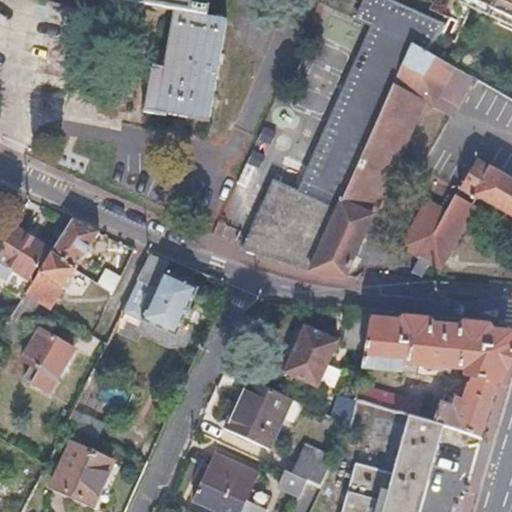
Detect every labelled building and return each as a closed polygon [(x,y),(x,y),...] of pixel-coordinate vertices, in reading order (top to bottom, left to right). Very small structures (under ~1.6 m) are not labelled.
[(95,0),(119,4),(135,7),(173,13),(169,38),(163,71),(153,69),(143,114),(209,124),(226,21),(189,15),(192,0),(95,0)] [(442,26),(445,22),(395,0),(360,0),(354,14),(372,22),(296,188),(272,178),(246,242),(244,247),(312,270),(346,274),(371,219),(423,103),(434,109),(457,70),(430,54),(442,26)] [(511,0),(473,0),(511,18),(511,0)] [(474,79),(457,70),(434,109),(451,119),(474,79)] [(117,136),(71,135),(70,156),(116,157),(117,136)] [(511,180),(501,174),(489,168),(475,160),(471,166),(459,188),(480,199),(511,217),(511,180)] [(448,211),(423,256),(414,272),(423,277),(431,263),(442,269),(477,205),(456,194),(448,211)] [(423,256),(448,211),(427,199),(402,244),(423,256)] [(85,226),(72,219),(49,255),(76,270),(99,232),(85,226)] [(28,240),(11,230),(0,246),(0,277),(0,278),(9,264),(30,277),(45,251),(28,240)] [(76,270),(49,255),(36,276),(52,285),(63,290),(69,281),(76,270)] [(168,266),(151,258),(125,308),(175,333),(198,290),(164,273),(168,266)] [(126,267),(110,259),(105,271),(98,283),(114,292),(126,267)] [(52,285),(36,276),(20,300),(37,308),(46,313),(51,303),(46,300),(52,285)] [(37,308),(20,300),(3,328),(20,337),(37,308)] [(498,392),(508,362),(511,350),(511,331),(491,329),(487,327),(461,324),(459,327),(444,327),(433,327),(427,320),(401,319),(396,322),(369,320),(365,315),(346,315),(342,343),(353,345),(352,362),(399,368),(401,358),(422,361),(422,365),(438,367),(439,361),(460,364),(459,373),(474,376),(471,384),(498,392)] [(336,344),(306,329),(285,376),(315,390),(336,344)] [(56,342),(37,332),(25,358),(41,366),(35,379),(53,389),(72,351),(56,342)] [(290,400),(248,381),(225,432),(268,452),(290,400)] [(481,439),(498,392),(471,384),(465,400),(458,397),(454,406),(442,403),(435,424),(444,427),(463,433),(481,439)] [(330,421),(351,426),(358,401),(337,395),(330,421)] [(419,419),(410,416),(395,473),(356,463),(342,511),(419,511),(440,442),(442,434),(444,427),(435,424),(419,419)] [(115,463),(75,443),(54,484),(94,504),(115,463)] [(334,463),(306,450),(293,478),(305,483),(321,491),(334,463)] [(258,476),(216,457),(194,502),(216,511),(266,511),(267,511),(247,501),(258,476)] [(297,500),(305,483),(293,478),(286,475),(278,491),(297,500)]
